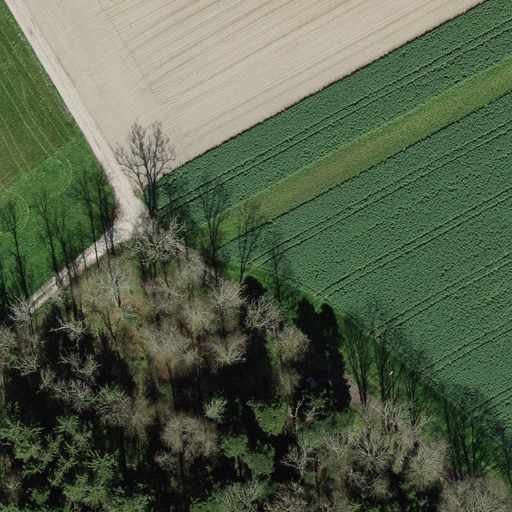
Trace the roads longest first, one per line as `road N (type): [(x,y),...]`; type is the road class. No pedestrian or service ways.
road 1 (track): [(484,511),(136,215)]
road 2 (track): [(136,215),(11,0)]
road 3 (track): [(0,335),(136,215)]
